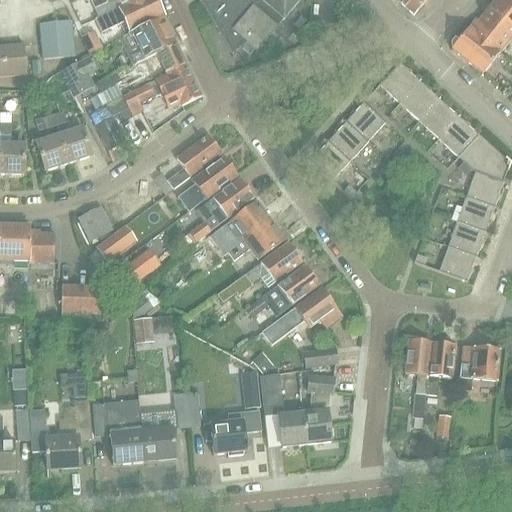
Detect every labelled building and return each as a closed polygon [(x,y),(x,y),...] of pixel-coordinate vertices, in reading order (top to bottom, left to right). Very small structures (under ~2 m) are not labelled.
[(162,18),(153,0),(140,0),(123,8),(121,2),(117,4),(119,9),(119,10),(129,33),(162,18)] [(197,0),(231,56),(232,56),(246,44),(253,51),(255,53),(257,50),(273,31),(274,31),(276,29),(275,28),(281,21),(282,21),(284,19),(283,18),(298,0),(299,1),(299,0),(197,0)] [(391,0),(397,5),(398,4),(413,17),(423,5),(424,7),(430,0),(391,0)] [(511,0),(502,0),(495,9),(491,6),(488,10),(511,28),(511,0)] [(97,19),(111,13),(107,4),(93,11),(97,19)] [(93,10),(78,17),(83,26),(97,19),(93,11),(93,10)] [(471,26),(468,30),(499,55),(511,38),(511,28),(488,10),(487,11),(488,12),(475,29),(471,26)] [(143,59),(174,45),(163,20),(131,34),(134,41),(129,43),(131,48),(125,51),(133,65),(143,59)] [(39,25),(42,60),(73,57),(69,22),(39,25)] [(482,76),(499,55),(468,30),(451,51),(482,76)] [(93,31),(81,37),(90,56),(102,51),(93,31)] [(246,44),(241,51),(248,57),(253,51),(246,44)] [(143,59),(153,82),(184,67),(174,45),(143,59)] [(23,46),(0,48),(0,78),(25,76),(23,46)] [(399,64),(379,86),(398,104),(418,83),(399,64)] [(63,71),(75,97),(88,91),(76,66),(63,71)] [(199,99),(184,67),(153,82),(153,83),(122,99),(131,117),(141,112),(137,106),(159,95),(166,111),(178,105),(179,108),(199,99)] [(418,83),(398,104),(418,122),(438,101),(418,83)] [(373,106),(380,98),(374,92),(367,100),(373,106)] [(438,101),(418,122),(438,140),(458,119),(438,101)] [(363,103),(345,123),(366,143),(385,123),(363,103)] [(107,105),(88,115),(95,128),(114,119),(107,105)] [(10,114),(0,113),(0,124),(10,124),(10,114)] [(52,117),(55,128),(66,124),(62,113),(52,117)] [(44,132),(55,128),(52,117),(40,120),(44,132)] [(95,128),(106,153),(126,144),(114,119),(95,128)] [(458,119),(438,140),(457,159),(462,163),(457,169),(465,176),(470,170),(473,174),(501,184),(502,184),(507,171),(508,171),(510,165),(504,160),(477,135),(476,136),(458,119)] [(327,142),(349,162),(366,143),(345,123),(327,142)] [(10,124),(0,124),(0,135),(11,135),(11,124),(10,124)] [(58,137),(67,165),(90,158),(81,129),(58,137)] [(11,135),(0,135),(0,175),(22,176),(23,146),(10,146),(11,135)] [(44,172),(67,165),(58,137),(35,144),(44,172)] [(188,178),(220,155),(206,137),(175,160),(182,170),(166,182),(171,190),(188,178)] [(330,182),(349,162),(327,142),(309,162),(330,182)] [(194,186),(176,199),(186,212),(236,177),(222,159),(191,182),(194,186)] [(164,195),(171,190),(160,174),(152,180),(164,195)] [(459,191),(457,196),(464,199),(492,209),(501,184),(473,174),(466,193),(459,191)] [(203,224),(189,235),(195,242),(253,200),(239,180),(195,212),(203,224)] [(350,200),(355,194),(348,187),(342,193),(350,200)] [(455,207),(450,221),(455,223),(483,234),(492,209),(464,199),(461,209),(455,207)] [(227,254),(243,242),(270,222),(255,203),(228,223),(237,234),(222,246),(227,254)] [(87,244),(110,233),(99,210),(76,221),(87,244)] [(270,222),(243,242),(227,254),(234,263),(249,251),(257,261),(284,241),(270,222)] [(455,223),(447,248),(474,258),(483,234),(455,223)] [(0,262),(27,263),(28,228),(0,227),(0,262)] [(28,228),(27,263),(28,263),(28,265),(53,265),(53,235),(30,235),(30,228),(28,228)] [(122,251),(132,259),(149,240),(139,232),(122,251)] [(111,239),(96,250),(108,265),(122,254),(111,239)] [(273,284),(301,264),(286,244),(243,276),(249,284),(258,278),(267,289),(273,284)] [(222,246),(214,252),(219,260),(227,254),(222,246)] [(465,283),(474,258),(447,248),(437,273),(465,283)] [(150,253),(129,268),(140,283),(161,267),(150,253)] [(227,254),(219,260),(226,268),(234,263),(227,254)] [(423,268),(426,260),(416,256),(413,264),(423,268)] [(121,262),(111,269),(126,280),(133,274),(121,262)] [(303,267),(260,299),(266,307),(274,318),(290,306),(317,286),(303,267)] [(249,284),(243,276),(224,290),(230,299),(249,284)] [(61,315),(73,315),(73,288),(61,288),(61,315)] [(73,315),(86,315),(86,288),(73,288),(73,315)] [(100,288),(86,288),(86,315),(99,315),(100,288)] [(323,329),(339,317),(334,310),(334,309),(320,290),(276,322),(282,330),(298,318),(306,330),(317,321),(323,329)] [(143,298),(128,309),(137,320),(151,309),(143,298)] [(266,307),(260,299),(246,309),(251,317),(266,307)] [(15,304),(0,304),(0,311),(0,317),(15,318),(15,304)] [(150,322),(132,324),(134,339),(151,337),(150,322)] [(22,330),(10,330),(11,340),(22,340),(22,330)] [(414,396),(425,397),(430,344),(407,342),(404,375),(416,376),(414,396)] [(430,344),(425,397),(435,398),(437,379),(450,380),(453,346),(430,344)] [(495,383),(498,351),(472,348),(472,349),(462,348),(457,390),(468,391),(469,380),(495,383)] [(304,370),(337,365),(336,351),(302,355),(304,370)] [(262,355),(252,362),(263,377),(273,369),(262,355)] [(135,372),(126,373),(127,385),(135,384),(135,372)] [(236,395),(252,394),(250,374),(235,375),(236,395)] [(84,375),(71,376),(72,389),(73,400),(85,400),(84,375)] [(282,449),(306,446),(303,416),(284,418),(279,377),(259,379),(264,421),(278,419),(282,449)] [(309,415),(303,416),(306,446),(330,444),(327,413),(328,396),(332,396),(333,380),(309,378),(308,394),(311,394),(309,415)] [(25,391),(14,392),(14,408),(26,407),(25,391)] [(196,394),(183,395),(184,399),(188,430),(200,428),(196,394)] [(174,412),(140,415),(140,416),(140,421),(141,433),(144,465),(175,462),(172,430),(176,429),(176,431),(188,430),(184,399),(183,395),(173,396),(174,412)] [(259,397),(244,399),(245,411),(261,409),(259,397)] [(76,442),(89,442),(86,402),(70,403),(71,408),(59,409),(60,420),(55,421),(57,442),(43,442),(45,472),(78,470),(76,442)] [(124,417),(124,414),(103,406),(91,407),(94,438),(110,436),(113,468),(144,465),(141,433),(140,421),(140,416),(124,417)] [(413,407),(412,419),(422,420),(424,409),(413,407)] [(17,443),(29,442),(27,412),(15,413),(17,443)] [(227,425),(204,428),(206,443),(211,442),(212,457),(248,453),(248,450),(245,450),(244,436),(260,434),(257,413),(226,417),(227,425)] [(448,418),(437,417),(435,438),(445,439),(448,418)] [(0,475),(15,475),(14,443),(1,443),(0,418),(0,475)]
